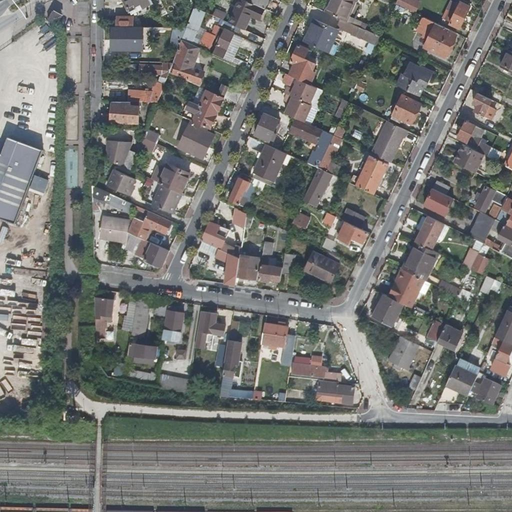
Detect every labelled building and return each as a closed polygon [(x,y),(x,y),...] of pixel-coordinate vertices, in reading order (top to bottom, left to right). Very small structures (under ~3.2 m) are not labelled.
[(122,0),(127,8),(129,7),(142,0),(122,0)] [(145,0),(142,0),(129,7),(130,10),(147,2),(145,0)] [(262,21),(267,10),(244,0),(239,0),(229,23),(238,27),(243,29),(249,15),(262,21)] [(246,0),(265,8),(268,0),(246,0)] [(355,1),(355,0),(328,0),(324,11),(341,18),(345,21),(354,0),(355,1)] [(412,0),(397,0),(396,4),(415,13),(420,4),(412,0)] [(461,2),(451,23),(459,28),(470,6),(461,2)] [(195,37),(204,12),(193,7),(186,28),(182,38),(181,40),(199,48),(203,40),(195,37)] [(51,10),(46,20),(56,25),(61,15),(51,10)] [(116,17),(116,27),(127,27),(134,27),(134,17),(116,17)] [(447,31),(448,29),(437,23),(424,17),(422,21),(418,29),(425,32),(423,36),(429,38),(425,46),(445,56),(456,35),(447,31)] [(363,39),(367,30),(345,21),(341,18),(337,27),(340,28),(363,39)] [(312,21),(304,39),(329,51),(340,28),(312,21)] [(238,27),(229,23),(225,30),(234,34),(238,27)] [(126,47),(127,27),(116,27),(113,27),(112,46),(126,47)] [(174,36),(182,38),(186,28),(176,28),(174,36)] [(224,30),(213,54),(223,58),(234,35),(224,30)] [(203,40),(199,48),(208,52),(216,35),(211,33),(207,31),(203,40)] [(176,65),(173,74),(187,79),(187,80),(199,86),(204,72),(192,68),(199,48),(181,40),(174,60),(177,61),(176,65)] [(294,64),(289,75),(298,78),(309,84),(316,70),(313,68),(315,63),(307,59),(305,58),(308,49),(298,45),(290,62),(294,64)] [(511,71),(511,51),(509,49),(500,66),(511,71)] [(402,73),(396,84),(421,96),(428,81),(430,82),(435,71),(421,65),(421,66),(411,61),(404,74),(402,73)] [(148,94),(144,102),(148,103),(149,103),(158,103),(163,89),(169,72),(172,64),(173,63),(163,63),(163,67),(141,67),(141,74),(163,74),(161,77),(159,82),(157,82),(151,95),(148,94)] [(309,104),(317,87),(309,84),(298,78),(295,84),(293,88),(291,87),(288,86),(285,93),(287,94),(309,104)] [(124,79),(110,79),(109,87),(124,88),(124,79)] [(477,84),(474,90),(478,92),(485,96),(489,90),(477,84)] [(228,87),(224,97),(236,103),(241,93),(228,87)] [(276,100),(280,91),(273,88),(269,97),(276,100)] [(207,89),(200,105),(217,113),(224,97),(207,89)] [(489,107),(490,104),(492,100),(493,99),(485,96),(478,92),(474,102),(478,105),(475,110),(488,116),(492,108),(489,107)] [(309,104),(287,94),(284,101),(287,102),(289,103),(287,108),(285,113),(304,121),(311,105),(309,104)] [(403,94),(394,114),(411,123),(421,103),(403,94)] [(139,123),(140,102),(112,102),(112,122),(139,123)] [(146,108),(154,112),(157,105),(149,103),(148,103),(146,108)] [(200,105),(192,121),(210,129),(217,113),(200,105)] [(365,109),(349,142),(391,162),(404,136),(405,136),(408,130),(365,109)] [(265,113),(255,135),(270,142),(272,136),(275,138),(280,128),(277,126),(279,120),(265,113)] [(295,119),(289,132),(316,144),(322,131),(295,119)] [(468,141),(466,145),(485,154),(497,160),(500,155),(490,151),(492,146),(486,143),(488,140),(483,137),(482,139),(475,136),(479,127),(466,121),(462,130),(460,129),(456,135),(468,141)] [(193,124),(181,149),(204,159),(215,134),(193,124)] [(346,128),(339,125),(334,135),(341,138),(346,128)] [(150,129),(146,139),(157,144),(161,134),(150,129)] [(314,157),(311,164),(319,168),(334,135),(328,132),(322,145),(320,144),(316,152),(313,151),(311,156),(314,157)] [(0,215),(16,221),(41,146),(27,142),(26,145),(17,142),(19,139),(5,134),(0,149),(0,215)] [(330,162),(341,138),(334,135),(319,168),(332,174),(336,176),(340,167),(330,162)] [(152,153),(157,144),(146,139),(145,139),(142,148),(152,153)] [(108,141),(107,159),(123,167),(124,166),(133,170),(139,154),(130,151),(132,143),(108,141)] [(459,157),(456,163),(476,173),(485,154),(466,145),(463,143),(457,156),(459,157)] [(274,180),(286,153),(267,144),(255,172),(274,180)] [(370,155),(355,185),(374,194),(389,164),(370,155)] [(499,163),(495,170),(502,173),(506,166),(499,163)] [(158,167),(152,180),(181,193),(189,174),(167,164),(164,170),(158,167)] [(320,199),(332,174),(319,168),(303,201),(315,206),(318,199),(320,199)] [(137,179),(115,169),(108,185),(131,196),(136,185),(134,184),(137,179)] [(502,190),(501,192),(507,195),(511,186),(511,170),(507,180),(501,176),(502,173),(495,170),(488,184),(502,190)] [(261,190),(264,183),(242,173),(229,200),(243,207),(247,198),(242,196),(248,183),(256,187),(261,190)] [(173,214),(182,194),(181,193),(152,180),(149,179),(147,183),(160,189),(153,205),(173,214)] [(437,180),(433,188),(447,195),(451,187),(437,180)] [(247,198),(243,207),(246,208),(256,187),(248,183),(242,196),(247,198)] [(101,210),(100,199),(100,189),(92,185),(93,210),(101,210)] [(490,199),(503,205),(507,195),(501,192),(494,189),(493,190),(485,187),(481,194),(479,199),(476,205),(485,210),(490,199)] [(445,214),(453,198),(447,195),(433,188),(425,204),(445,214)] [(100,189),(100,199),(131,213),(132,206),(132,204),(100,189)] [(511,199),(509,198),(498,220),(505,224),(506,223),(511,225),(511,199)] [(165,233),(171,221),(132,204),(132,206),(148,214),(144,221),(136,218),(130,231),(145,238),(151,226),(165,233)] [(495,204),(489,216),(496,219),(502,207),(495,204)] [(348,208),(343,220),(346,221),(360,228),(366,217),(348,208)] [(235,223),(245,227),(247,214),(237,209),(235,223)] [(480,212),(469,235),(484,243),(491,229),(496,219),(489,216),(480,212)] [(332,224),(336,216),(328,213),(326,218),(327,218),(326,220),(325,223),(328,225),(331,226),(332,224)] [(436,240),(445,223),(427,214),(426,217),(418,213),(409,232),(418,236),(420,232),(436,240)] [(251,228),(254,217),(247,214),(245,227),(251,228)] [(309,221),(297,215),(293,222),(306,228),(309,221)] [(100,238),(126,242),(128,231),(130,221),(103,217),(100,238)] [(507,242),(502,252),(510,256),(511,256),(511,228),(505,226),(506,225),(505,224),(498,220),(496,219),(491,229),(501,234),(499,238),(507,242)] [(343,229),(339,237),(350,243),(352,237),(364,242),(368,232),(360,228),(346,221),(343,229)] [(229,232),(210,223),(202,240),(207,243),(219,248),(231,254),(234,249),(223,245),(229,232)] [(149,245),(150,242),(128,231),(126,242),(126,247),(129,248),(131,245),(133,246),(136,241),(146,246),(147,244),(149,245)] [(472,248),(478,251),(482,242),(475,240),(472,248)] [(270,278),(281,280),(282,273),(283,267),(268,265),(269,257),(271,257),(274,242),(265,241),(259,280),(269,281),(270,278)] [(422,278),(436,251),(415,241),(402,268),(422,278)] [(145,259),(163,266),(170,251),(153,243),(150,248),(149,252),(145,259)] [(219,248),(215,256),(228,262),(225,283),(235,285),(237,276),(240,258),(238,258),(235,256),(231,254),(219,248)] [(475,261),(479,253),(471,249),(464,265),(472,269),(472,268),(475,261)] [(339,263),(342,258),(331,253),(328,258),(314,251),(305,269),(331,282),(340,264),(339,263)] [(295,254),(285,253),(283,267),(282,273),(292,274),(295,254)] [(260,259),(240,255),(240,258),(237,276),(257,279),(260,259)] [(472,268),(482,273),(489,259),(481,255),(478,262),(475,261),(472,268)] [(401,267),(387,295),(402,302),(409,306),(412,299),(419,302),(429,282),(422,278),(402,268),(401,267)] [(482,289),(489,293),(495,279),(488,276),(482,289)] [(457,295),(460,287),(440,281),(437,288),(457,295)] [(424,301),(432,305),(436,297),(444,301),(448,293),(432,285),(424,301)] [(390,325),(402,302),(387,295),(382,292),(371,315),(390,325)] [(109,299),(95,297),(96,320),(96,336),(104,337),(106,322),(111,322),(114,300),(109,299)] [(150,300),(137,298),(136,303),(132,329),(128,353),(128,355),(155,358),(157,347),(154,347),(154,344),(144,343),(143,345),(136,344),(137,338),(141,339),(144,339),(150,300)] [(155,314),(167,316),(169,302),(157,301),(155,314)] [(125,328),(132,329),(136,303),(129,302),(125,328)] [(511,309),(510,309),(497,337),(505,341),(511,343),(511,309)] [(167,320),(166,320),(163,339),(180,341),(184,313),(169,310),(167,320)] [(208,333),(211,333),(218,335),(223,336),(225,325),(215,323),(217,314),(201,311),(195,347),(205,348),(208,333)] [(437,330),(441,322),(435,319),(431,327),(437,330)] [(240,377),(242,365),(236,364),(237,360),(240,341),(236,341),(239,321),(232,320),(221,395),(230,395),(233,376),(240,377)] [(281,364),(291,366),(296,335),(286,334),(287,326),(265,323),(262,343),(270,344),(269,347),(276,349),(277,345),(284,346),(281,364)] [(463,332),(446,324),(438,341),(455,349),(463,332)] [(399,326),(396,333),(400,335),(405,338),(409,331),(399,326)] [(407,369),(419,345),(405,338),(400,335),(388,360),(407,369)] [(511,343),(505,341),(497,359),(508,364),(511,356),(511,343)] [(218,357),(226,358),(228,344),(220,343),(218,357)] [(184,359),(185,350),(175,349),(175,359),(184,359)] [(293,374),(325,377),(325,372),(326,367),(321,366),(322,357),(314,356),(313,366),(294,363),(293,374)] [(446,388),(467,398),(475,380),(477,376),(456,366),(446,388)] [(491,367),(488,374),(500,379),(503,373),(491,367)] [(151,374),(126,369),(124,380),(156,386),(158,373),(151,372),(151,374)] [(475,380),(483,384),(486,377),(488,375),(480,371),(477,376),(475,380)] [(325,377),(324,380),(340,382),(342,382),(343,375),(325,372),(325,377)] [(190,380),(158,373),(156,386),(188,393),(190,380)] [(410,387),(416,390),(422,377),(415,374),(410,387)] [(502,384),(486,377),(483,384),(475,380),(467,398),(475,402),(476,400),(479,393),(485,396),(484,399),(493,403),(502,384)] [(319,393),(334,395),(345,397),(345,398),(344,402),(354,404),(356,386),(339,384),(340,382),(324,380),(321,380),(319,393)] [(482,403),(484,399),(485,396),(479,393),(476,400),(482,403)]
